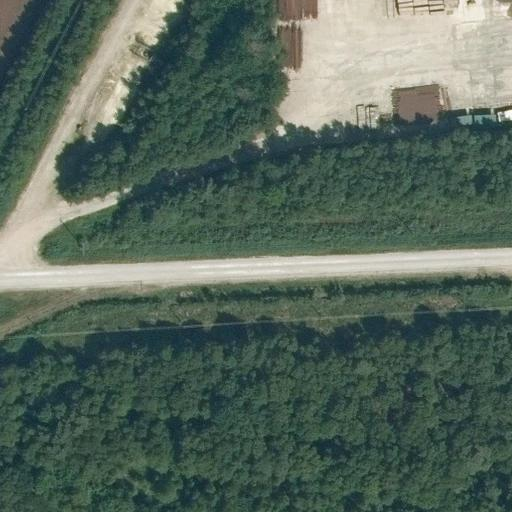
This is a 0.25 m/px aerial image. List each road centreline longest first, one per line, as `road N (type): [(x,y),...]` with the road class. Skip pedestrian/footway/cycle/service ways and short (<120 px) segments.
road 1 (unclassified): [(511,257),(0,279)]
road 2 (track): [(22,220),(133,0)]
road 3 (track): [(22,220),(74,175),(140,65)]
